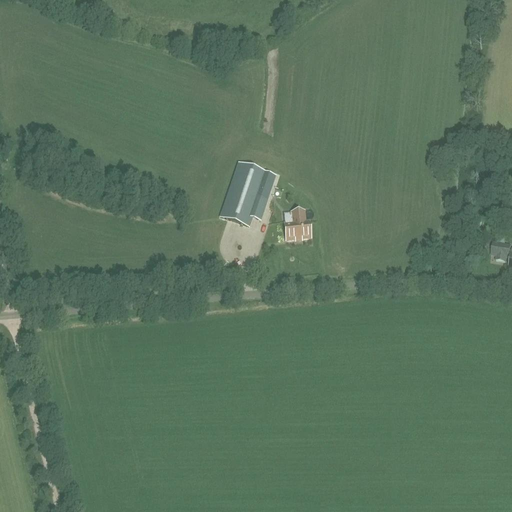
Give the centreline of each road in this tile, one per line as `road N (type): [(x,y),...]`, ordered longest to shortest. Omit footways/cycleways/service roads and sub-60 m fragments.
road 1 (unclassified): [(511,299),(397,289),(0,321)]
road 2 (track): [(0,256),(60,511)]
